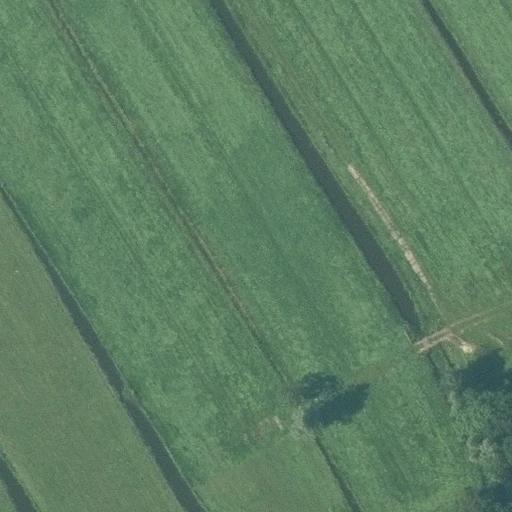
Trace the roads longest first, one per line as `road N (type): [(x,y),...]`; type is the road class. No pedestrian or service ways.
road 1 (track): [(511,375),(448,334),(246,0)]
road 2 (track): [(511,305),(292,416)]
